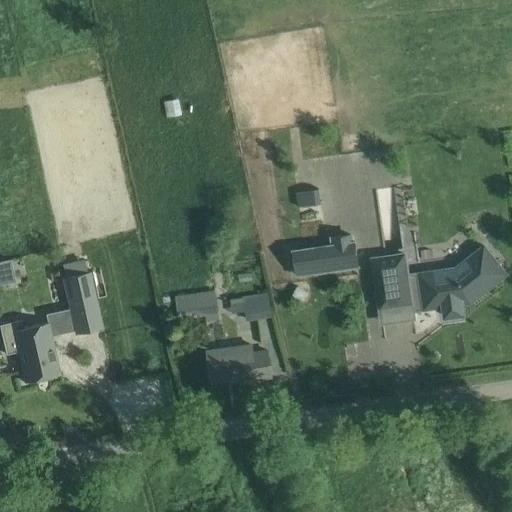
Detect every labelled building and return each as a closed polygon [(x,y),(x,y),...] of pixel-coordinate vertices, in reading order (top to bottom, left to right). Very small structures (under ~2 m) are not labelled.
[(319,188),(296,191),(298,206),(321,203),(319,188)] [(333,245),(294,251),(297,274),(358,265),(355,242),(352,242),(351,235),(332,237),(333,245)] [(420,273),(425,308),(444,305),(445,316),(464,313),(462,302),(471,301),(506,273),(484,246),(469,258),(477,268),(462,281),(434,284),(432,271),(420,273)] [(202,322),(185,326),(193,359),(240,348),(236,329),(261,323),(244,252),(219,258),(232,312),(201,319),(202,322)] [(380,307),(381,307),(380,300),(411,295),(405,253),(373,258),(380,307)] [(0,260),(0,282),(11,280),(7,259),(0,260)] [(65,276),(62,277),(69,308),(74,330),(75,333),(103,327),(90,271),(89,271),(65,276)] [(22,319),(0,324),(0,328),(6,354),(18,351),(25,382),(60,374),(51,336),(48,322),(47,322),(24,328),(22,319)]
